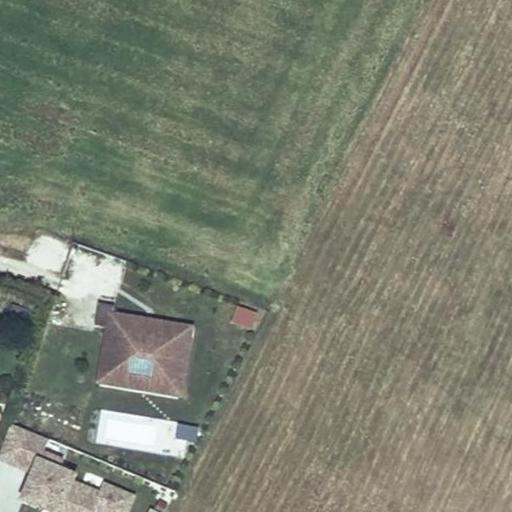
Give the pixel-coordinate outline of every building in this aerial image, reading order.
[(100,317),(102,317),(103,307),(87,305),(84,327),(99,329),(100,317)] [(253,330),(259,314),(238,306),(232,323),(253,330)] [(169,389),(178,330),(102,317),(100,317),(99,329),(90,381),(117,386),(119,371),(122,354),(124,344),(145,347),(144,357),(141,374),(139,385),(169,389)] [(144,357),(145,347),(124,344),(122,354),(144,357)] [(139,385),(141,374),(119,371),(117,386),(168,394),(169,389),(139,385)] [(182,424),(180,437),(199,440),(201,427),(182,424)] [(124,511),(131,495),(101,483),(97,493),(75,485),(79,478),(61,470),(65,462),(45,453),(50,442),(15,428),(1,462),(32,474),(20,501),(44,511),(124,511)] [(163,511),(166,507),(156,502),(150,511),(163,511)]
